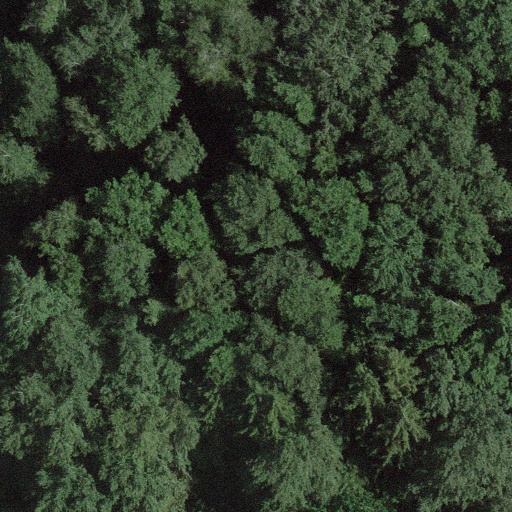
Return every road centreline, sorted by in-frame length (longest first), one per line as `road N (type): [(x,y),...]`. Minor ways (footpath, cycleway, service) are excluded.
road 1 (track): [(0,37),(440,32)]
road 2 (track): [(0,458),(278,511)]
